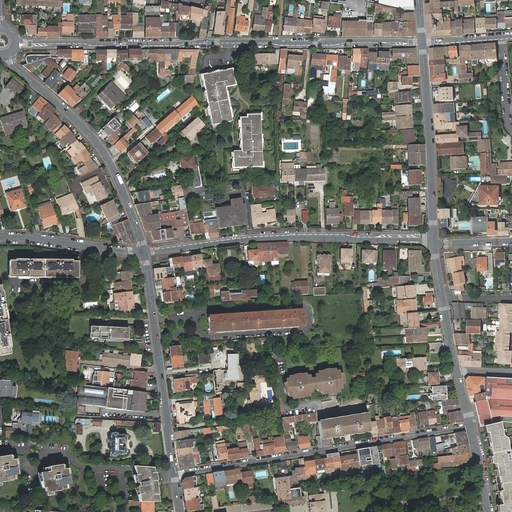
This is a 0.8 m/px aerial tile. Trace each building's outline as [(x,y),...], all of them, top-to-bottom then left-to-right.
[(378,0),(379,4),(405,10),(413,9),(412,0),(378,0)] [(455,6),(455,0),(440,1),(431,2),(425,2),(426,13),(442,13),(441,9),(435,9),(435,7),(455,6)] [(475,7),(474,0),(461,0),(462,6),(463,18),(463,20),(463,22),(464,33),(475,33),(475,18),(473,18),(473,21),(465,22),(465,19),(464,5),(473,4),(473,7),(475,7)] [(329,3),(321,2),(321,10),(328,10),(329,3)] [(178,5),(169,3),(169,9),(169,12),(178,12),(178,5)] [(190,15),(190,8),(182,7),(182,5),(178,5),(178,12),(178,15),(190,15)] [(160,6),(145,6),(145,38),(160,38),(160,18),(160,14),(160,6)] [(201,20),(199,37),(204,37),(207,20),(204,20),(204,17),(206,18),(207,11),(211,12),(212,7),(206,6),(203,10),(201,20)] [(486,15),(485,6),(482,6),(483,22),(476,23),(477,32),(487,32),(487,28),(486,15)] [(201,20),(203,10),(202,9),(202,10),(190,8),(190,15),(189,19),(201,20)] [(295,19),(285,18),(283,31),(295,32),(297,19),(298,12),(295,12),(295,19)] [(442,13),(426,13),(427,33),(430,36),(444,35),(444,24),(435,24),(435,26),(433,26),(433,21),(435,20),(435,18),(443,17),(443,12),(442,13)] [(108,17),(108,24),(112,24),(112,30),(113,30),(120,29),(121,16),(121,13),(118,13),(118,16),(108,16),(108,17)] [(121,16),(120,29),(132,29),(132,20),(133,20),(133,15),(133,13),(127,13),(127,14),(127,16),(126,16),(121,16)] [(414,22),(413,13),(404,14),(404,22),(414,22)] [(253,30),(265,32),(267,15),(264,14),(264,17),(263,21),(260,21),(261,16),(256,15),(253,30)] [(487,28),(498,27),(497,15),(497,14),(486,15),(487,28)] [(506,27),(506,14),(497,15),(498,27),(506,27)] [(20,15),(20,26),(25,26),(36,26),(37,26),(37,24),(36,24),(34,24),(34,18),(36,17),(36,15),(20,15)] [(78,16),(78,32),(93,32),(93,27),(95,27),(95,15),(90,15),(90,18),(80,18),(80,16),(78,16)] [(97,15),(96,38),(107,38),(108,24),(108,17),(102,17),(102,15),(97,15)] [(133,20),(133,38),(144,38),(144,27),(136,27),(136,15),(133,15),(133,20)] [(160,18),(160,38),(169,38),(169,24),(164,24),(164,15),(163,15),(163,18),(160,18)] [(340,29),(342,16),(335,15),(335,18),(330,17),(329,22),(329,28),(340,29)] [(216,16),(213,33),(222,35),(223,28),(218,27),(219,22),(220,22),(221,17),(217,16),(216,16)] [(68,23),(62,23),(62,32),(73,32),(73,18),(68,18),(68,23)] [(304,33),(305,20),(297,19),(295,32),(304,33)] [(325,21),(313,19),(313,20),(312,32),(323,33),(325,21)] [(444,24),(444,35),(452,34),(451,19),(448,19),(448,23),(444,24)] [(244,21),(237,20),(235,30),(247,32),(248,22),(244,21)] [(312,32),(313,20),(305,20),(304,33),(311,34),(312,32)] [(374,21),(366,20),(366,21),(365,37),(373,37),(374,21)] [(460,34),(464,33),(463,22),(463,20),(456,20),(457,33),(460,32),(460,34)] [(354,21),(342,21),(341,30),(340,37),(341,37),(353,37),(354,23),(354,21)] [(365,37),(366,21),(358,21),(354,21),(354,23),(353,37),(360,37),(365,37)] [(381,24),(382,22),(374,21),(373,37),(380,37),(381,24)] [(414,22),(404,22),(404,28),(396,28),(397,37),(414,37),(415,35),(414,22)] [(62,32),(62,23),(58,23),(58,27),(47,27),(47,36),(47,38),(62,38),(62,32)] [(380,37),(391,37),(391,25),(381,24),(380,37)] [(42,36),(47,36),(47,27),(47,25),(45,25),(45,29),(38,29),(38,36),(42,36)] [(29,34),(36,35),(36,28),(36,26),(25,26),(25,30),(28,30),(29,34)] [(496,44),(483,45),(485,61),(485,63),(497,62),(496,44)] [(485,61),(483,45),(471,46),(472,61),(473,67),(479,66),(479,59),(483,59),(483,61),(485,61)] [(472,61),(471,46),(460,47),(461,58),(461,62),(466,62),(472,61)] [(458,58),(457,47),(450,48),(450,60),(452,59),(458,59),(458,58)] [(450,60),(450,48),(430,49),(430,61),(444,60),(448,60),(450,60)] [(360,49),(353,49),(352,62),(354,63),(354,70),(358,70),(359,67),(359,63),(360,49)] [(364,66),(366,66),(367,52),(367,49),(360,49),(359,63),(364,63),(364,66)] [(407,67),(417,67),(416,49),(393,49),(392,59),(405,59),(406,67),(407,67)] [(71,51),(71,59),(70,61),(83,61),(83,64),(84,65),(87,65),(87,58),(83,58),(84,50),(71,51)] [(106,56),(106,50),(96,50),(96,61),(104,61),(104,63),(102,63),(102,71),(106,71),(106,60),(106,56)] [(129,50),(129,61),(139,62),(141,62),(141,56),(141,50),(129,50)] [(155,61),(157,61),(157,50),(141,50),(141,56),(149,56),(149,61),(151,61),(151,60),(155,60),(155,61)] [(159,63),(160,76),(165,76),(165,70),(165,67),(164,65),(164,50),(157,50),(157,61),(157,63),(159,63)] [(176,63),(178,55),(180,50),(171,50),(171,63),(176,63)] [(192,75),(195,75),(195,70),(196,67),(197,64),(197,62),(196,61),(198,50),(180,50),(178,55),(182,55),(193,55),(191,67),(193,67),(192,75)] [(288,50),(280,50),(279,67),(284,67),(285,57),(287,57),(288,50)] [(71,51),(58,51),(58,59),(63,59),(65,59),(66,59),(71,59),(71,51)] [(116,52),(116,68),(122,61),(126,61),(126,52),(116,52)] [(367,52),(366,66),(376,67),(376,53),(367,52)] [(325,55),(311,53),(309,77),(316,78),(316,70),(322,70),(323,66),(324,66),(325,55)] [(377,67),(388,68),(389,54),(378,53),(377,67)] [(26,60),(28,64),(49,58),(51,59),(50,55),(30,56),(29,55),(28,56),(27,56),(27,57),(26,57),(26,58),(26,59),(26,60)] [(260,64),(275,63),(275,55),(256,55),(256,62),(259,62),(260,64)] [(301,75),(303,57),(303,56),(288,55),(287,70),(296,70),(295,74),(301,75)] [(337,56),(325,55),(324,66),(334,66),(333,70),(331,82),(332,82),(332,87),(335,88),(337,56)] [(339,72),(350,73),(351,59),(347,59),(347,57),(340,57),(339,72)] [(41,75),(46,79),(54,70),(57,66),(49,58),(28,64),(23,66),(31,72),(34,68),(36,69),(41,63),(43,61),(49,66),(41,75)] [(116,68),(118,71),(122,67),(129,74),(132,71),(122,61),(116,68)] [(87,65),(84,65),(77,72),(79,73),(87,65)] [(430,66),(431,82),(446,81),(445,74),(444,74),(443,65),(430,66)] [(46,79),(43,83),(50,89),(56,79),(53,77),(59,69),(58,68),(59,67),(57,66),(54,70),(46,79)] [(332,66),(330,66),(329,76),(323,75),(323,80),(327,80),(329,81),(328,88),(326,87),(322,87),(321,94),(327,95),(327,93),(329,93),(329,95),(334,95),(335,88),(332,87),(332,82),(331,82),(333,70),(332,70),(332,66)] [(75,74),(65,67),(62,72),(65,74),(63,77),(70,81),(75,74)] [(411,77),(418,77),(417,67),(407,67),(407,74),(399,74),(399,77),(402,77),(411,77)] [(233,69),(203,74),(212,124),(232,121),(225,87),(236,85),(233,69)] [(469,79),(474,79),(473,75),(466,75),(462,75),(462,83),(470,83),(469,79)] [(411,87),(411,77),(402,77),(402,87),(411,87)] [(6,87),(17,97),(23,90),(11,80),(6,87)] [(105,88),(105,89),(98,96),(110,109),(118,102),(118,103),(124,97),(114,86),(113,87),(110,83),(105,88)] [(386,93),(388,93),(394,93),(397,93),(396,83),(395,83),(387,83),(386,93)] [(66,102),(72,108),(85,94),(85,93),(89,89),(84,84),(80,88),(66,102)] [(66,86),(58,95),(66,102),(80,88),(77,86),(72,91),(66,86)] [(284,86),(282,106),(285,106),(292,100),(288,100),(288,96),(292,96),(292,91),(289,90),(289,86),(284,86)] [(439,105),(446,104),(446,101),(454,101),(453,88),(438,88),(439,105)] [(397,93),(394,93),(394,103),(411,102),(410,92),(397,93)] [(201,110),(193,96),(175,112),(180,118),(194,106),(201,114),(202,113),(201,110)] [(41,98),(34,105),(40,109),(38,111),(40,113),(48,104),(41,98)] [(301,118),(306,118),(307,102),(294,101),(293,112),(302,113),(302,114),(301,114),(301,118)] [(56,111),(48,104),(40,113),(39,114),(38,115),(46,123),(53,115),(56,111)] [(434,115),(448,114),(447,108),(452,107),(452,104),(446,104),(439,105),(433,105),(434,115)] [(79,105),(74,110),(80,116),(84,111),(79,105)] [(388,117),(411,116),(411,105),(396,106),(397,114),(388,114),(388,117)] [(150,119),(155,115),(146,106),(141,111),(150,119)] [(23,111),(0,118),(6,135),(22,130),(21,129),(28,126),(23,111)] [(180,118),(175,112),(165,120),(171,126),(180,118)] [(260,114),(247,115),(247,117),(240,117),(241,150),(233,151),(233,167),(262,166),(260,114)] [(448,124),(451,123),(450,114),(448,114),(434,115),(434,125),(448,124)] [(46,123),(53,132),(61,125),(58,122),(59,121),(53,115),(46,123)] [(142,121),(146,117),(144,115),(138,121),(133,116),(127,122),(132,128),(139,123),(142,121)] [(412,128),(411,116),(388,117),(382,117),(382,119),(397,119),(397,129),(412,128)] [(148,128),(152,125),(146,117),(142,121),(148,128)] [(201,136),(205,133),(202,130),(206,126),(199,117),(180,134),(188,142),(195,136),(193,135),(197,132),(201,136)] [(120,126),(114,118),(103,127),(105,130),(102,132),(107,137),(116,130),(120,126)] [(171,126),(165,120),(156,128),(161,134),(165,137),(168,140),(169,139),(164,132),(171,126)] [(458,135),(435,136),(436,144),(458,142),(459,142),(460,142),(460,137),(467,137),(468,142),(472,141),(482,141),(481,133),(467,134),(466,127),(459,128),(459,123),(457,123),(458,135)] [(448,124),(434,125),(435,130),(435,132),(448,131),(448,124)] [(55,136),(60,141),(62,139),(69,134),(70,133),(64,127),(63,128),(61,125),(53,132),(56,135),(55,136)] [(113,145),(120,153),(128,146),(123,140),(130,134),(131,135),(136,130),(134,128),(113,145)] [(156,128),(145,137),(151,143),(161,134),(156,128)] [(112,145),(119,139),(115,134),(117,131),(116,130),(107,137),(107,138),(109,141),(112,145)] [(397,130),(386,131),(386,138),(402,138),(402,146),(412,146),(412,136),(410,136),(410,130),(402,130),(402,135),(397,135),(397,130)] [(69,144),(71,146),(77,143),(77,142),(75,139),(75,138),(73,136),(72,137),(69,134),(62,139),(67,146),(69,144)] [(195,143),(201,138),(198,134),(192,139),(195,143)] [(158,143),(163,149),(170,143),(168,140),(165,137),(158,143)] [(489,150),(491,150),(490,140),(482,141),(483,152),(488,152),(489,150)] [(148,153),(139,142),(126,153),(136,164),(148,153)] [(71,146),(68,148),(69,150),(67,152),(71,156),(85,148),(82,147),(82,148),(79,145),(77,143),(71,146)] [(437,156),(464,155),(463,143),(436,145),(437,156)] [(387,146),(383,146),(383,149),(384,149),(408,149),(408,159),(398,160),(398,164),(408,164),(408,166),(425,166),(424,146),(412,146),(402,146),(387,146)] [(81,161),(84,166),(92,161),(88,155),(90,155),(85,148),(71,156),(76,164),(81,161)] [(481,161),(482,175),(493,175),(492,164),(491,153),(480,154),(481,159),(479,159),(479,161),(481,161)] [(184,198),(199,195),(202,195),(201,187),(202,186),(196,155),(179,159),(181,172),(190,171),(193,187),(183,188),(184,198)] [(466,157),(451,158),(452,170),(467,169),(466,157)] [(307,158),(302,158),(297,158),(295,161),(295,163),(295,165),(295,170),(295,182),(307,181),(307,170),(307,158)] [(77,170),(81,175),(98,168),(94,161),(92,161),(84,166),(82,167),(77,170)] [(282,182),(295,182),(295,170),(295,165),(295,163),(282,164),(282,170),(282,182)] [(500,175),(507,175),(508,176),(511,175),(511,163),(502,165),(502,173),(500,173),(500,175)] [(307,170),(307,181),(320,181),(320,170),(307,170)] [(420,171),(408,171),(408,185),(420,184),(420,171)] [(90,192),(103,186),(97,175),(81,183),(86,194),(90,191),(90,192)] [(508,176),(491,175),(491,184),(508,185),(508,176)] [(254,187),(255,197),(274,195),(273,185),(256,187),(256,186),(254,186),(254,187)] [(107,196),(103,186),(90,192),(91,193),(93,197),(94,196),(96,201),(107,196)] [(181,186),(171,187),(173,199),(169,200),(169,202),(178,201),(179,211),(186,210),(185,203),(184,203),(183,198),(181,186)] [(499,187),(481,187),(481,204),(499,204),(499,187)] [(5,194),(10,212),(26,207),(21,189),(5,194)] [(152,201),(150,190),(137,192),(138,202),(152,201)] [(77,221),(80,237),(85,237),(82,220),(78,210),(74,198),(72,195),(57,201),(63,216),(75,211),(79,221),(77,221)] [(353,211),(354,196),(338,197),(338,202),(344,202),(345,216),(353,216),(353,211)] [(381,198),(381,211),(381,224),(391,224),(391,211),(385,211),(385,198),(381,198)] [(420,198),(408,199),(409,214),(409,216),(410,216),(420,215),(420,198)] [(220,208),(215,209),(218,227),(246,223),(244,205),(241,205),(240,199),(231,201),(231,204),(232,207),(220,208)] [(135,205),(139,217),(156,215),(156,212),(151,213),(150,206),(157,204),(157,201),(155,202),(135,205)] [(112,202),(100,208),(105,220),(106,220),(108,224),(120,218),(118,215),(112,202)] [(260,204),(250,205),(252,222),(256,222),(256,223),(264,222),(265,221),(268,220),(268,222),(276,221),(274,210),(267,211),(268,213),(262,214),(260,204)] [(58,225),(62,224),(60,218),(56,219),(52,205),(38,209),(43,228),(57,224),(58,225)] [(338,209),(326,209),(326,224),(338,223),(338,209)] [(156,215),(139,217),(145,232),(151,231),(171,228),(172,228),(189,225),(188,221),(186,210),(179,211),(180,219),(165,222),(163,213),(156,215)] [(287,223),(295,223),(295,210),(287,211),(287,223)] [(454,210),(439,210),(439,219),(451,219),(454,219),(454,210)] [(372,224),(372,211),(361,211),(361,224),(372,224)] [(381,224),(381,211),(372,211),(372,224),(381,224)] [(421,215),(410,216),(410,220),(408,220),(408,221),(408,226),(422,226),(421,215)] [(488,223),(488,217),(473,218),(473,233),(488,232),(488,223)] [(191,234),(204,233),(203,225),(203,219),(188,221),(189,225),(191,234)] [(451,228),(451,219),(439,219),(439,228),(451,228)] [(127,220),(113,226),(116,235),(131,230),(127,220)] [(505,222),(498,223),(499,231),(499,236),(509,236),(509,228),(506,228),(505,222)] [(210,239),(218,237),(217,227),(215,227),(215,223),(208,225),(203,225),(204,233),(209,232),(210,239)] [(495,223),(488,223),(488,232),(489,236),(499,236),(499,231),(496,231),(495,223)] [(171,228),(151,231),(152,236),(153,236),(154,240),(173,237),(173,232),(171,233),(171,228)] [(131,230),(116,235),(117,237),(118,237),(120,243),(133,245),(136,242),(131,230)] [(277,243),(277,254),(288,254),(287,242),(277,243)] [(271,261),(270,253),(270,243),(256,244),(257,250),(257,254),(257,261),(257,262),(271,261)] [(278,265),(278,261),(277,254),(277,243),(270,243),(270,253),(271,261),(271,265),(278,265)] [(257,261),(257,254),(257,250),(248,251),(248,261),(257,261)] [(340,262),(351,263),(352,250),(341,250),(340,262)] [(362,250),(362,262),(376,262),(376,253),(373,253),(373,250),(362,250)] [(383,267),(390,268),(394,268),(394,252),(383,251),(383,267)] [(409,251),(408,271),(423,272),(423,264),(420,264),(420,252),(409,251)] [(505,253),(496,253),(496,265),(505,265),(505,253)] [(191,257),(193,267),(194,268),(194,269),(195,269),(196,269),(197,269),(198,268),(198,267),(198,266),(202,266),(200,255),(191,257)] [(205,255),(200,255),(202,266),(203,271),(207,270),(209,282),(221,280),(218,265),(212,265),(211,260),(206,260),(205,255)] [(316,262),(317,262),(317,274),(330,274),(330,255),(316,255),(316,262)] [(453,273),(455,273),(461,272),(460,261),(464,260),(463,256),(450,258),(453,273)] [(193,275),(194,275),(193,267),(191,257),(182,259),(183,266),(184,269),(185,277),(186,277),(193,275)] [(174,267),(174,268),(183,266),(182,259),(182,258),(171,260),(172,267),(174,267)] [(477,269),(477,272),(487,271),(487,259),(477,259),(477,261),(477,269)] [(10,261),(10,279),(17,279),(18,277),(38,277),(38,279),(49,279),(49,277),(71,277),(71,279),(77,279),(77,261),(65,261),(65,260),(52,260),(52,261),(34,261),(34,260),(22,260),(22,261),(10,261)] [(153,269),(155,281),(161,280),(166,279),(165,275),(163,275),(162,268),(153,269)] [(122,283),(131,282),(130,271),(121,272),(122,283)] [(455,282),(456,291),(461,291),(462,291),(465,291),(464,284),(466,283),(464,271),(461,272),(455,273),(456,281),(455,282)] [(398,285),(406,284),(406,282),(409,282),(409,277),(398,276),(398,285)] [(377,278),(377,286),(393,285),(393,277),(377,278)] [(161,280),(162,290),(173,288),(172,281),(176,281),(176,278),(172,278),(166,279),(161,280)] [(291,282),(292,292),(296,292),(296,295),(307,294),(307,281),(291,282)] [(115,294),(132,293),(131,282),(122,283),(115,283),(114,283),(115,294)] [(396,287),(397,299),(400,299),(416,297),(414,286),(399,287),(396,287)] [(241,294),(241,300),(259,299),(259,287),(250,287),(250,291),(240,291),(241,294)] [(313,288),(313,296),(321,296),(321,287),(313,288)] [(173,288),(162,290),(164,303),(177,302),(176,297),(178,297),(178,292),(176,292),(175,288),(173,288)] [(133,309),(132,293),(115,294),(113,294),(115,311),(133,309)] [(221,293),(222,301),(241,300),(241,294),(227,295),(227,293),(221,293)] [(0,355),(8,354),(7,342),(9,342),(7,329),(5,330),(2,312),(4,312),(2,300),(1,300),(0,296),(0,355)] [(396,301),(397,314),(404,313),(416,312),(415,299),(403,300),(396,301)] [(465,304),(452,303),(455,321),(465,320),(465,304)] [(511,305),(499,305),(498,314),(501,314),(499,332),(496,332),(495,351),(498,351),(498,363),(509,364),(510,364),(511,358),(511,351),(508,351),(508,345),(509,339),(509,333),(511,333),(511,332),(511,310),(511,305)] [(485,308),(471,307),(471,319),(482,319),(482,318),(485,318),(485,308)] [(302,310),(208,316),(209,332),(303,326),(302,310)] [(404,313),(397,314),(398,317),(404,316),(405,327),(403,327),(403,329),(407,328),(418,328),(416,312),(404,313)] [(468,334),(480,334),(480,320),(468,320),(468,334)] [(89,326),(89,337),(90,337),(135,340),(136,327),(107,325),(107,327),(89,326)] [(408,336),(427,335),(426,327),(423,327),(418,328),(407,328),(408,336)] [(468,334),(454,334),(456,345),(468,345),(468,343),(469,343),(469,336),(468,336),(468,334)] [(408,336),(406,336),(407,343),(427,342),(427,335),(408,336)] [(431,342),(430,352),(443,353),(443,343),(431,342)] [(170,358),(181,357),(179,346),(169,347),(170,354),(169,355),(168,356),(169,357),(170,358)] [(74,360),(76,360),(77,352),(66,351),(65,359),(66,359),(65,370),(75,371),(76,362),(74,361),(74,360)] [(463,366),(471,367),(472,358),(462,356),(462,352),(458,352),(460,365),(463,366)] [(103,354),(102,362),(129,365),(130,357),(103,354)] [(129,365),(139,367),(141,355),(130,354),(130,357),(129,365)] [(232,371),(232,378),(238,378),(237,354),(225,354),(226,371),(232,371)] [(471,367),(481,367),(482,355),(472,354),(472,358),(471,367)] [(170,358),(172,368),(182,367),(181,357),(170,358)] [(396,373),(398,373),(400,373),(413,372),(416,372),(421,372),(421,371),(426,370),(426,365),(427,365),(427,363),(426,362),(425,358),(393,360),(393,361),(396,361),(396,373)] [(285,384),(283,384),(285,394),(287,394),(288,397),(291,397),(292,399),(308,396),(308,394),(311,393),(310,390),(316,389),(317,393),(320,392),(320,394),(337,391),(337,389),(340,388),(339,385),(342,385),(341,374),(338,375),(337,372),(334,372),(333,370),(317,373),(317,375),(314,376),(314,379),(309,380),(308,376),(305,377),(305,375),(288,377),(288,380),(285,380),(285,384)] [(92,375),(90,386),(94,386),(100,387),(100,382),(106,383),(106,388),(111,388),(112,376),(107,376),(108,372),(94,371),(93,375),(92,375)] [(146,372),(134,371),(133,380),(146,382),(147,372),(146,372)] [(432,385),(432,387),(446,386),(445,379),(439,379),(438,372),(427,373),(428,385),(432,385)] [(196,374),(185,376),(185,379),(174,381),(175,392),(189,390),(188,384),(197,383),(197,381),(196,374)] [(252,401),(253,412),(263,410),(259,384),(265,383),(264,375),(254,377),(256,388),(249,389),(250,401),(252,401)] [(465,380),(470,399),(473,398),(473,395),(484,393),(484,378),(467,377),(465,380)] [(511,379),(484,378),(484,393),(483,400),(473,403),(479,426),(484,425),(500,421),(502,421),(511,422),(511,379)] [(132,390),(145,391),(146,382),(133,380),(133,382),(135,382),(135,385),(133,385),(130,385),(130,389),(132,390)] [(0,381),(0,397),(12,399),(12,395),(13,395),(13,391),(12,391),(13,382),(0,381)] [(90,386),(78,384),(76,405),(84,406),(142,412),(145,392),(111,388),(106,388),(100,387),(94,386),(90,386)] [(432,387),(431,387),(432,393),(430,394),(430,396),(431,396),(431,401),(432,401),(442,400),(443,400),(447,399),(447,395),(444,395),(444,392),(446,392),(446,386),(432,387)] [(471,403),(473,403),(483,400),(484,393),(473,395),(473,398),(470,399),(471,403)] [(203,400),(205,416),(211,416),(210,406),(215,406),(216,415),(222,414),(219,398),(216,399),(215,394),(208,395),(208,398),(207,399),(207,400),(203,400)] [(193,402),(177,404),(179,418),(195,416),(193,402)] [(76,405),(76,410),(76,416),(84,416),(84,406),(76,405)] [(426,413),(428,424),(436,423),(435,422),(434,413),(433,410),(426,412),(426,413)] [(270,412),(271,420),(275,420),(279,419),(278,411),(270,412)] [(447,412),(449,424),(452,424),(463,422),(460,411),(447,412)] [(20,423),(38,424),(39,414),(21,412),(20,423)] [(420,425),(428,424),(426,413),(425,413),(425,412),(418,413),(420,425)] [(307,423),(317,421),(316,413),(306,415),(307,420),(307,423)] [(407,416),(409,431),(419,429),(417,420),(414,421),(413,413),(410,414),(410,416),(407,416)] [(368,423),(366,414),(317,422),(319,437),(320,440),(369,432),(368,423)] [(307,420),(306,415),(294,417),(295,423),(299,423),(299,421),(307,420)] [(397,418),(400,432),(409,431),(407,416),(397,418)] [(375,421),(376,427),(377,436),(385,435),(382,420),(378,420),(377,417),(374,418),(375,421)] [(390,418),(392,434),(400,432),(397,418),(397,417),(390,418)] [(75,420),(75,422),(75,428),(74,434),(80,434),(81,426),(89,426),(89,425),(92,425),(92,424),(101,424),(102,420),(77,418),(75,420)] [(389,418),(382,419),(382,420),(385,435),(392,434),(390,418),(389,418)] [(375,421),(368,423),(369,432),(370,437),(377,436),(376,427),(375,421)] [(500,421),(484,425),(486,433),(488,433),(492,457),(493,464),(496,463),(497,471),(498,477),(499,477),(500,484),(511,482),(511,463),(511,461),(511,460),(511,453),(511,454),(504,455),(504,452),(504,451),(508,451),(505,430),(502,430),(500,421)] [(110,455),(114,456),(116,455),(116,454),(124,454),(125,453),(125,448),(124,447),(120,447),(120,441),(124,442),(126,440),(126,435),(125,434),(117,434),(117,433),(116,431),(111,431),(110,432),(109,438),(108,438),(107,438),(107,440),(108,440),(108,446),(107,446),(107,447),(107,448),(109,448),(109,449),(108,449),(108,450),(109,450),(109,454),(110,455)] [(190,431),(175,433),(176,442),(193,439),(193,437),(191,437),(190,431)] [(456,447),(468,444),(468,441),(465,432),(453,434),(456,444),(456,447)] [(282,434),(271,436),(272,437),(274,453),(285,452),(282,434)] [(284,434),(287,451),(297,450),(295,442),(291,443),(290,436),(286,437),(286,434),(284,434)] [(299,434),(296,434),(299,449),(309,448),(307,438),(298,439),(298,438),(299,438),(299,434)] [(263,441),(261,441),(263,448),(264,455),(274,453),(272,437),(268,438),(269,442),(263,443),(263,441)] [(419,451),(421,451),(420,447),(429,446),(427,438),(417,439),(418,448),(419,451)] [(193,442),(193,439),(176,442),(177,449),(194,447),(194,445),(192,446),(191,442),(193,442)] [(256,452),(255,452),(256,456),(264,455),(263,448),(260,449),(258,439),(254,439),(256,452)] [(225,444),(224,441),(216,443),(219,460),(227,459),(225,445),(225,444)] [(393,444),(396,460),(397,460),(396,455),(404,454),(402,442),(393,444)] [(246,443),(237,445),(238,449),(240,459),(249,458),(246,443)] [(240,459),(238,449),(228,450),(227,444),(225,444),(225,445),(227,459),(228,461),(240,459)] [(390,444),(380,446),(382,455),(391,454),(390,444)] [(457,455),(470,452),(468,444),(456,447),(454,447),(449,448),(451,456),(454,455),(457,455)] [(212,445),(205,446),(206,453),(206,454),(213,453),(212,445)] [(380,446),(368,448),(371,465),(383,463),(380,446)] [(194,449),(194,447),(177,449),(178,458),(195,455),(195,453),(193,453),(192,449),(194,449)] [(368,448),(356,450),(357,455),(359,467),(371,465),(368,448)] [(455,463),(473,461),(470,452),(457,455),(454,455),(451,456),(443,457),(437,458),(438,461),(438,463),(446,461),(454,459),(454,462),(454,464),(455,463)] [(331,454),(333,468),(340,467),(338,458),(337,453),(331,454)] [(325,469),(333,468),(331,454),(326,455),(326,459),(323,459),(325,469)] [(195,456),(195,455),(178,458),(179,469),(197,466),(196,463),(199,462),(198,456),(195,456)] [(340,467),(340,471),(359,468),(359,467),(357,455),(338,458),(340,467)] [(397,458),(398,465),(408,464),(407,456),(397,458)] [(7,479),(8,483),(14,482),(14,478),(18,477),(17,472),(16,472),(15,466),(17,466),(16,461),(11,462),(11,458),(4,459),(4,461),(0,461),(0,484),(1,484),(0,476),(6,476),(6,480),(7,479)] [(314,471),(325,469),(323,459),(312,461),(314,471)] [(384,469),(385,474),(398,473),(397,468),(396,468),(395,460),(390,461),(391,469),(394,469),(394,471),(388,472),(388,469),(384,469)] [(408,462),(410,472),(413,472),(413,466),(421,465),(420,460),(408,462)] [(304,465),(306,478),(309,477),(308,474),(314,473),(314,471),(312,461),(303,462),(304,465)] [(50,469),(49,468),(43,469),(43,472),(40,473),(40,478),(42,478),(43,483),(41,483),(42,488),(46,488),(54,486),(54,482),(59,481),(61,489),(66,488),(65,484),(68,484),(65,469),(63,469),(62,466),(58,466),(58,468),(50,469)] [(155,468),(136,466),(136,470),(142,503),(153,503),(157,503),(154,481),(157,481),(156,477),(155,471),(155,468)] [(292,476),(288,477),(289,484),(292,484),(296,483),(296,481),(305,479),(303,467),(295,468),(296,470),(292,471),(292,476)] [(236,479),(236,480),(241,479),(242,487),(246,486),(246,487),(253,486),(250,472),(241,473),(240,469),(235,470),(236,479)] [(223,472),(224,482),(229,481),(232,481),(232,480),(236,479),(235,470),(223,472)] [(214,487),(225,485),(224,482),(223,472),(212,474),(214,485),(214,487)] [(182,483),(183,490),(193,488),(192,483),(196,483),(195,476),(185,478),(182,483)] [(275,478),(278,500),(281,499),(291,498),(290,489),(289,487),(289,484),(288,477),(275,478)] [(53,490),(61,489),(59,481),(54,482),(54,486),(46,488),(47,495),(53,494),(53,490)] [(183,490),(185,501),(197,499),(198,499),(197,488),(193,488),(183,490)] [(291,498),(281,499),(282,506),(304,503),(304,496),(301,497),(300,488),(290,489),(291,498)] [(511,511),(511,488),(498,491),(499,497),(500,505),(498,505),(499,511),(511,511)] [(308,496),(310,511),(325,511),(324,494),(308,496)] [(185,501),(186,511),(188,511),(199,511),(204,510),(203,505),(198,506),(198,503),(201,502),(201,498),(198,499),(197,499),(185,501)] [(213,508),(211,509),(211,511),(248,511),(276,508),(275,500),(255,503),(252,503),(217,508),(213,508)] [(152,511),(153,503),(142,503),(140,503),(137,503),(127,503),(128,508),(136,508),(135,511),(152,511)]
